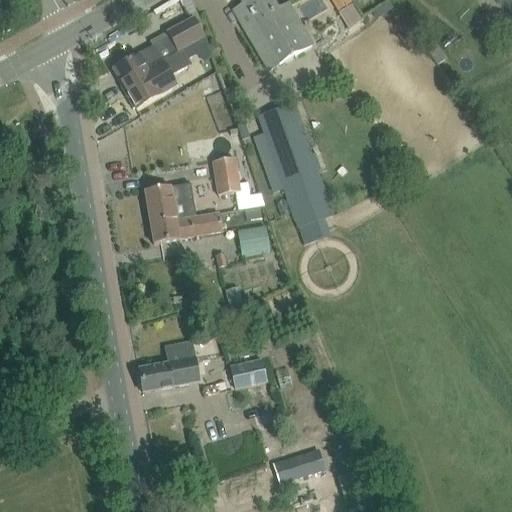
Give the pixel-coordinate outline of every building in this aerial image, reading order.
[(204,39),(199,31),(201,30),(190,0),(177,0),(190,22),(166,34),(177,53),(180,51),(181,52),(204,39)] [(244,31),(269,72),(312,47),(287,5),(278,11),(271,0),(238,0),(254,25),(244,31)] [(346,0),(355,15),(372,6),(369,0),(346,0)] [(204,39),(181,52),(185,61),(195,55),(200,57),(204,63),(211,59),(204,39)] [(135,76),(156,64),(161,61),(152,48),(137,56),(112,71),(127,97),(142,88),(135,76)] [(189,68),(181,52),(180,51),(177,53),(163,61),(163,60),(161,61),(156,64),(135,76),(142,88),(127,97),(125,98),(127,97),(130,101),(128,103),(133,111),(135,110),(136,112),(161,97),(161,96),(177,87),(172,77),(189,68)] [(325,131),(361,119),(349,83),(313,95),(325,131)] [(228,91),(214,96),(219,110),(232,105),(228,91)] [(257,119),(297,232),(343,215),(316,136),(306,140),(294,106),(257,119)] [(213,165),(218,198),(236,195),(239,212),(264,208),(261,195),(251,197),(249,185),(240,186),(236,160),(213,165)] [(150,227),(162,225),(176,222),(175,222),(196,218),(190,186),(170,189),(144,193),(150,227)] [(245,214),(246,220),(261,217),(260,211),(245,214)] [(176,222),(162,225),(150,227),(153,246),(179,242),(179,241),(222,233),(219,215),(176,223),(176,222)] [(242,258),(270,253),(265,230),(238,235),(242,258)] [(229,313),(244,310),(240,291),(224,294),(229,313)] [(143,396),(199,385),(191,344),(165,349),(168,365),(139,371),(143,396)] [(235,392),(267,385),(262,363),(230,369),(235,392)] [(205,448),(225,511),(239,511),(287,496),(281,478),(284,477),(286,484),(324,472),(324,471),(355,460),(349,442),(280,464),(279,462),(269,465),(258,431),(205,448)]
